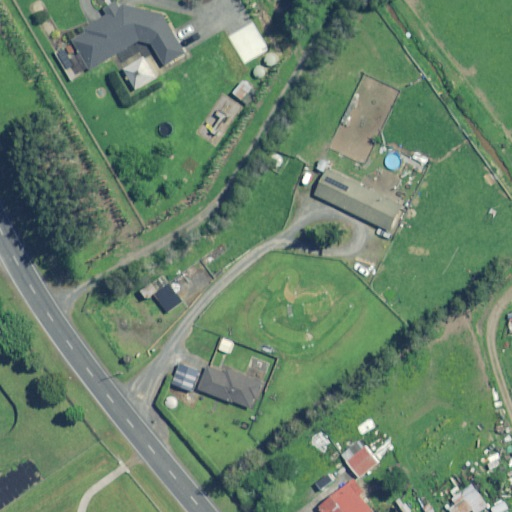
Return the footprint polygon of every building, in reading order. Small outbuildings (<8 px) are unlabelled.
[(73,40),(91,69),(140,40),(152,43),(165,65),(186,52),(163,13),(125,3),(120,6),(117,0),(116,0),(104,8),(107,14),(83,28),(86,32),(73,40)] [(144,56),(124,68),(136,88),(156,76),(144,56)] [(404,205),(328,169),(315,194),(392,230),(404,205)] [(183,302),(169,283),(154,294),(168,313),(183,302)] [(137,297),(129,303),(148,327),(156,321),(137,297)] [(110,306),(102,312),(124,343),(132,338),(110,306)] [(200,371),(181,364),(173,383),(192,391),(200,371)] [(209,366),(199,390),(233,402),(234,400),(252,407),(255,399),(257,400),(264,383),(228,369),(226,373),(209,366)] [(511,433),(505,414),(495,417),(508,454),(511,452),(511,433)] [(366,447),(348,461),(361,477),(380,463),(366,447)] [(355,479),(320,508),(323,511),(374,511),(361,495),(365,492),(355,479)] [(450,493),(454,498),(451,500),(454,504),(449,509),(451,511),(468,511),(473,509),(475,511),(479,511),(488,505),(472,484),(461,492),(457,487),(450,493)]
